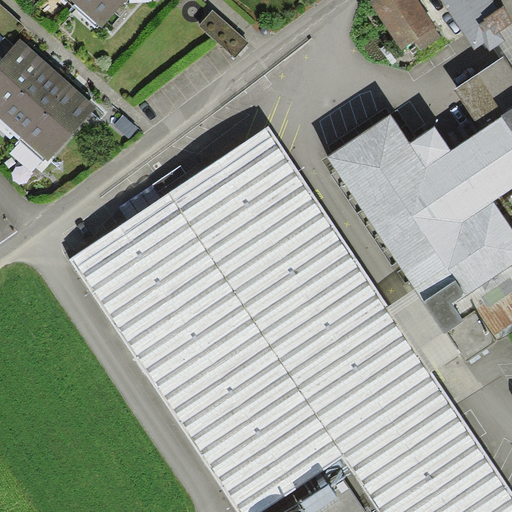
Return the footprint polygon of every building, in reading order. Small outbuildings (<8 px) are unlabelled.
[(125,0),(76,0),(74,3),(102,27),(125,0)] [(441,37),(416,0),(372,0),(369,2),(403,51),(416,43),(421,51),(441,37)] [(441,0),(474,49),(484,43),(490,51),(494,49),(505,41),(500,33),(511,24),(511,20),(503,7),(500,8),(494,0),(441,0)] [(24,27),(0,3),(0,33),(10,42),(24,27)] [(235,61),(249,46),(213,13),(199,29),(235,61)] [(511,24),(500,33),(505,41),(494,49),(500,59),(503,57),(511,69),(511,24)] [(21,39),(0,62),(0,110),(45,61),(21,39)] [(511,69),(503,57),(500,59),(456,90),(482,130),(511,110),(511,69)] [(45,61),(0,110),(0,117),(21,136),(70,83),(45,61)] [(98,107),(70,83),(21,136),(49,162),(98,107)] [(511,110),(482,130),(451,150),(436,127),(410,144),(391,116),(328,158),(415,289),(446,334),(448,333),(460,352),(467,362),(497,342),(493,336),(511,323),(511,226),(495,201),(511,189),(511,110)] [(114,127),(129,141),(139,131),(124,117),(114,127)] [(269,127),(70,261),(237,511),(259,511),(343,459),(378,511),(511,511),(511,492),(432,372),(388,306),(269,127)] [(432,372),(460,352),(448,333),(446,334),(415,289),(388,306),(432,372)]
